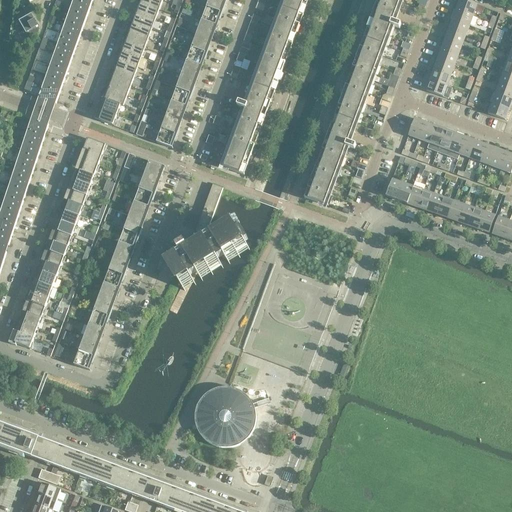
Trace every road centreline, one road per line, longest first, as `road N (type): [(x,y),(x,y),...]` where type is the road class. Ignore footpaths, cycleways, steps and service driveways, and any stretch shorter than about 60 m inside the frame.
road 1 (residential): [(101,385),(251,0)]
road 2 (tertiary): [(273,510),(382,214)]
road 3 (residential): [(273,510),(53,425)]
road 4 (residential): [(0,323),(75,122)]
road 5 (tertiary): [(382,214),(511,263)]
road 6 (residential): [(382,214),(360,203),(401,100)]
road 7 (residential): [(75,122),(122,0)]
